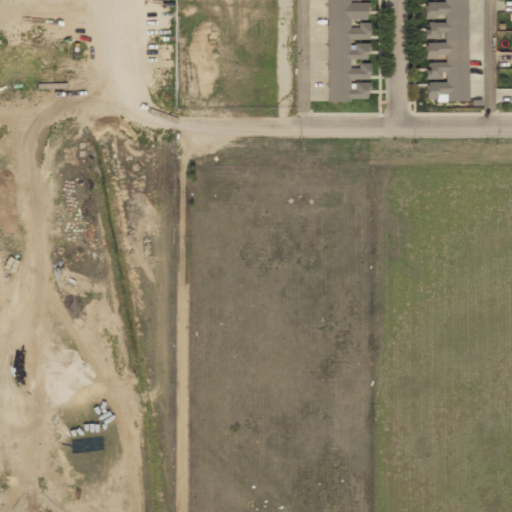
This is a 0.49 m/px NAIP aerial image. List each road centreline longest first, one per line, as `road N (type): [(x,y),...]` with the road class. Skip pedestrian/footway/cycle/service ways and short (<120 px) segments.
road 1 (residential): [(303,121),(511,122)]
road 2 (residential): [(392,122),(392,0)]
